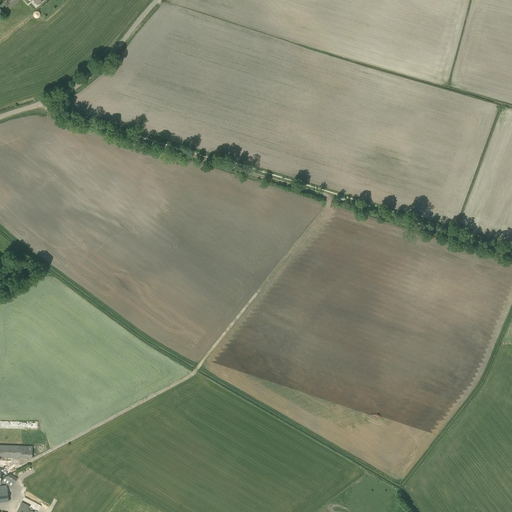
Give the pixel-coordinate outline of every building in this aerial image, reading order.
[(10,8),(18,0),(7,0),(8,1),(5,3),(10,8)] [(32,458),(32,456),(32,446),(0,444),(0,457),(21,458),(32,458)] [(12,487),(17,478),(10,473),(5,476),(1,481),(3,483),(4,482),(12,487)] [(0,502),(9,501),(7,485),(0,485),(0,502)] [(41,506),(45,499),(26,489),(22,496),(36,504),(32,511),(28,509),(30,506),(22,502),(16,511),(34,511),(38,505),(41,506)]
